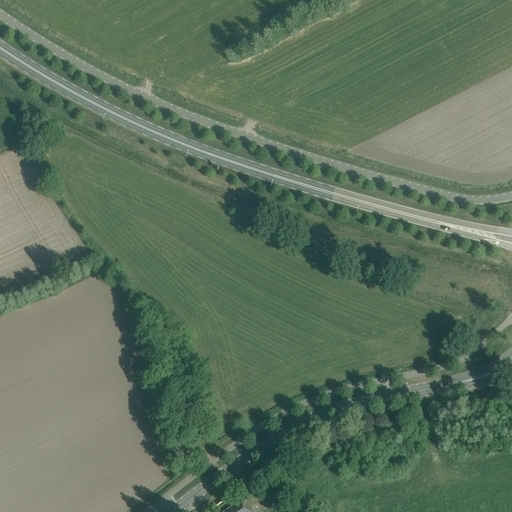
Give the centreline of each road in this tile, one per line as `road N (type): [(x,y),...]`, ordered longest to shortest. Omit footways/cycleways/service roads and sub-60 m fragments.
road 1 (unclassified): [(0,13),(127,89),(259,141),(455,198),(511,194)]
road 2 (secondary): [(436,222),(212,153),(122,116),(0,46)]
road 3 (secondary): [(168,511),(291,424),(485,375)]
road 4 (track): [(219,475),(175,347),(77,208)]
